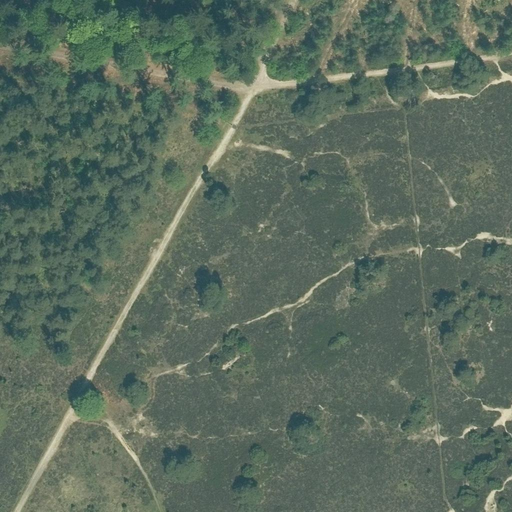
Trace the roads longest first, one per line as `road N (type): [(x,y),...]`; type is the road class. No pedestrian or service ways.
road 1 (track): [(16,511),(255,86),(0,42)]
road 2 (track): [(255,86),(511,52)]
